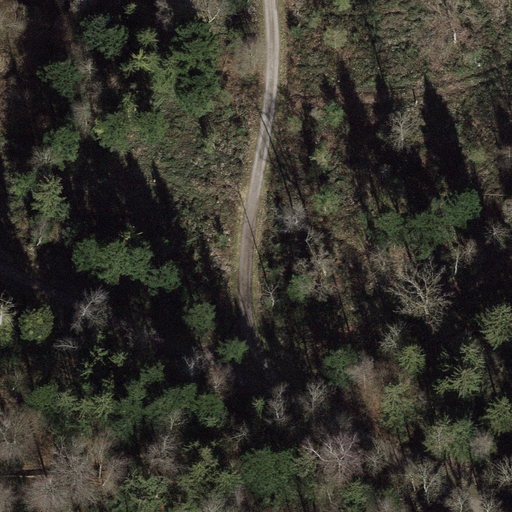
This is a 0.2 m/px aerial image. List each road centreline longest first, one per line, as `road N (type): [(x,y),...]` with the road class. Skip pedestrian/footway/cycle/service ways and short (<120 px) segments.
road 1 (track): [(0,264),(340,423),(484,511)]
road 2 (track): [(205,362),(244,330),(244,254),(275,63),(270,0)]
